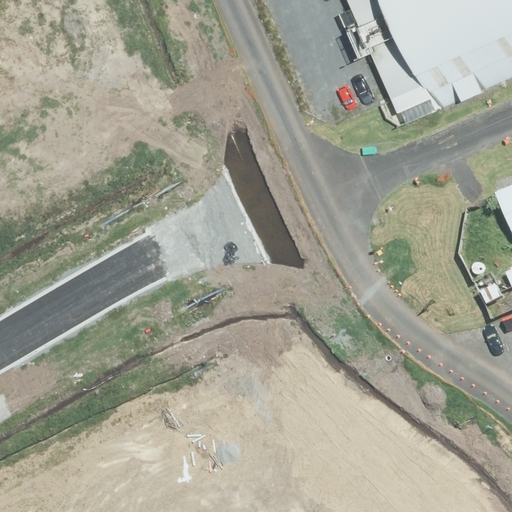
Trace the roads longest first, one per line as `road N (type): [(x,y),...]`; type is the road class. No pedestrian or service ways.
road 1 (unclassified): [(239,0),(377,294),(412,336),(511,405)]
road 2 (unknown): [(330,192),(0,343)]
